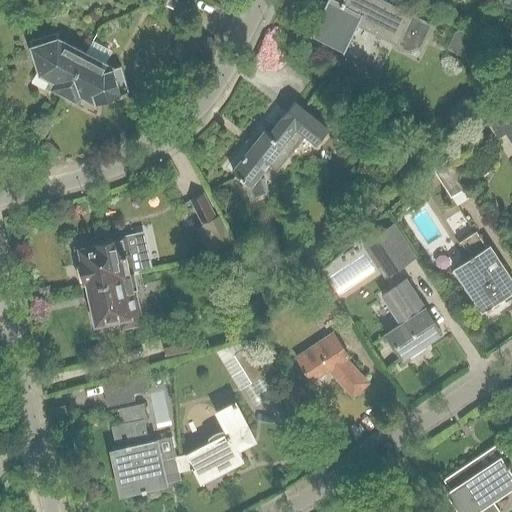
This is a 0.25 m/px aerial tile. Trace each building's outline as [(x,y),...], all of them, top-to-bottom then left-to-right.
[(410,53),(423,48),(433,27),(379,0),(344,0),(343,3),(342,3),(341,5),(330,0),(328,0),(309,38),(310,39),(312,36),(346,53),(344,56),(346,56),(360,27),(397,45),(396,46),(410,53)] [(52,88),(65,95),(86,55),(59,40),(56,32),(31,40),(40,71),(39,72),(56,82),(52,88)] [(478,43),(454,33),(447,48),(472,59),(478,43)] [(86,55),(65,95),(76,102),(81,95),(99,104),(102,101),(128,92),(121,67),(114,69),(86,55)] [(270,162),(280,170),(307,137),(319,146),(331,131),(318,121),(294,103),(273,129),(278,133),(273,138),(266,133),(257,144),(252,141),(247,147),(252,151),(233,173),(250,185),(254,198),(271,192),(265,177),(262,179),(259,176),(270,162)] [(511,108),(488,125),(498,140),(505,135),(511,145),(511,108)] [(468,188),(451,162),(435,172),(451,198),(468,188)] [(195,228),(214,219),(203,195),(184,204),(195,228)] [(219,217),(214,219),(195,228),(207,254),(231,243),(219,217)] [(416,258),(393,224),(361,245),(384,279),(416,258)] [(484,309),(511,290),(511,276),(492,245),(489,247),(478,230),(461,241),(472,258),(457,268),(484,309)] [(95,247),(76,251),(83,283),(92,281),(130,273),(131,272),(152,268),(146,238),(138,239),(137,237),(128,239),(128,238),(128,237),(94,243),(95,247)] [(97,303),(92,304),(97,323),(121,318),(123,327),(141,324),(130,273),(92,281),(97,303)] [(435,325),(425,310),(405,281),(379,300),(398,328),(388,335),(403,358),(442,332),(437,324),(435,325)] [(337,308),(320,283),(301,295),(318,321),(337,308)] [(189,332),(162,337),(165,357),(192,352),(189,332)] [(333,336),(297,360),(312,383),(329,372),(354,398),(367,384),(345,361),(348,359),(333,336)] [(243,342),(217,351),(241,389),(263,375),(243,342)] [(148,391),(143,373),(101,385),(107,408),(133,400),(132,395),(148,391)] [(244,462),(237,449),(253,440),(233,404),(212,416),(223,437),(186,457),(199,481),(224,468),(226,472),(244,462)] [(116,448),(116,449),(114,450),(123,494),(136,491),(166,485),(163,475),(179,472),(177,459),(172,438),(156,441),(148,443),(144,420),(140,405),(115,411),(119,425),(111,427),(116,448)] [(467,466),(445,480),(452,491),(449,493),(461,511),(465,511),(466,511),(465,511),(485,511),(482,507),(511,487),(511,475),(501,458),(474,476),(467,466)]
